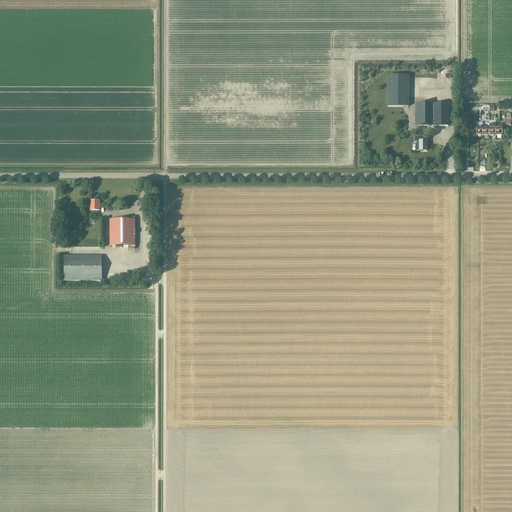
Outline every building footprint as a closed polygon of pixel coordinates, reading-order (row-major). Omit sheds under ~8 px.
[(387,76),(387,107),(408,107),(408,76),(387,76)] [(416,104),(416,126),(432,126),(448,126),(448,104),(432,104),(416,104)] [(473,121),(469,121),(469,116),(465,116),(465,126),(473,126),(473,121)] [(476,136),(483,136),(483,128),(472,128),(472,135),(476,135),(476,136)] [(419,151),(426,151),(426,142),(424,142),(424,139),(417,139),(417,142),(419,142),(419,147),(418,147),(418,151),(419,151)] [(100,200),(90,200),(90,211),(92,211),(92,214),(98,214),(98,211),(100,211),(100,200)] [(135,249),(135,217),(128,217),(128,221),(110,221),(110,246),(128,246),(128,249),(135,249)] [(102,256),(91,256),(64,256),(64,281),(102,281),(102,256)]
